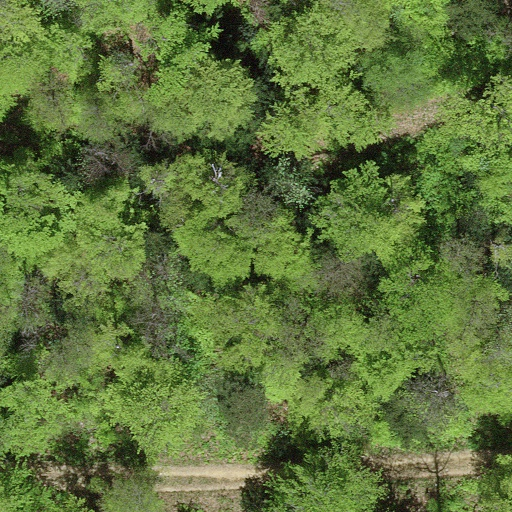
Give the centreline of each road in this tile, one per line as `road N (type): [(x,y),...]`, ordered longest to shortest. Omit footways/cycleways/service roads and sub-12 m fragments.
road 1 (track): [(511,88),(362,135),(318,140),(0,140)]
road 2 (track): [(511,463),(145,483),(0,470)]
